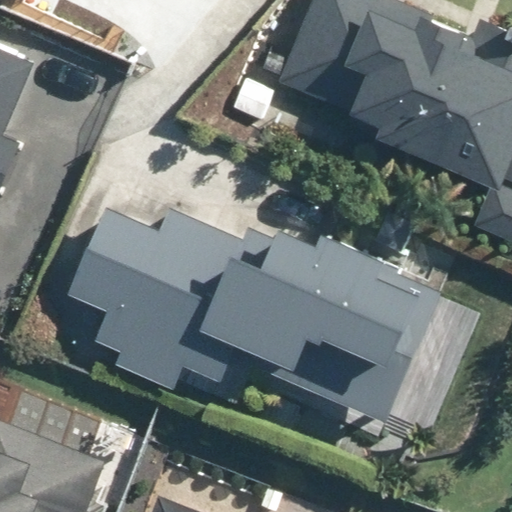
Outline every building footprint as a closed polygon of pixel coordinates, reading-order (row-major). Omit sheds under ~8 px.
[(480,223),(511,236),(511,26),(491,18),(486,30),(410,0),(323,0),(286,91),(498,177),(480,223)] [(0,213),(8,195),(25,203),(50,142),(33,135),(64,59),(0,33),(0,213)] [(120,206),(85,291),(120,305),(107,338),(132,348),(127,361),(188,386),(197,363),(237,379),(248,354),(406,419),(459,290),(303,226),(297,240),(262,225),(257,237),(181,206),(173,227),(120,206)] [(0,511),(101,511),(121,458),(4,416),(0,427),(0,426),(0,511)] [(240,511),(179,490),(171,511),(240,511)]
